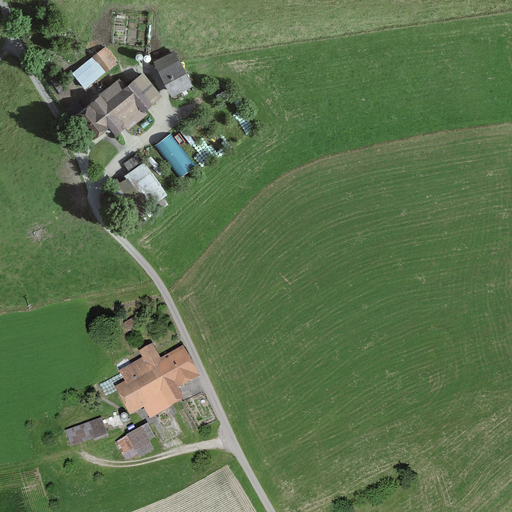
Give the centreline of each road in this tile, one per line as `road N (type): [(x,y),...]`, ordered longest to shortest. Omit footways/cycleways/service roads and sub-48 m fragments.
road 1 (unclassified): [(0,2),(77,160),(92,212),(155,280),(269,511)]
road 2 (track): [(231,443),(116,463),(60,452)]
